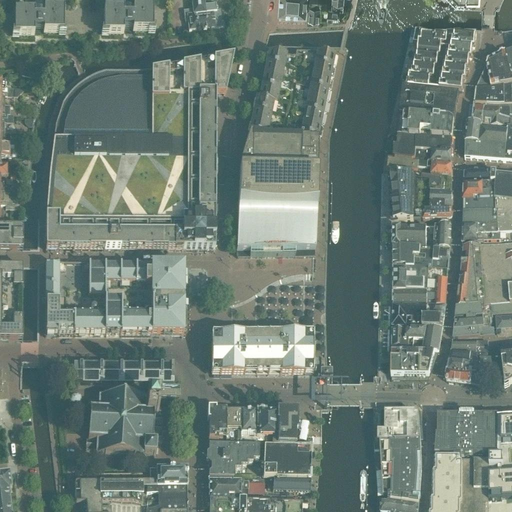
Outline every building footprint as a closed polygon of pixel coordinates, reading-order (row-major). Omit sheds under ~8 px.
[(280,0),(280,12),(306,14),(307,0),(280,0)] [(321,4),(322,4),(321,0),(309,0),(308,17),(320,18),(321,16),(320,16),(321,4)] [(187,22),(189,33),(223,29),(223,24),(221,24),(219,13),(216,13),(215,7),(212,5),(204,6),(204,5),(200,2),(195,3),(192,6),(193,12),(184,13),(185,24),(185,22),(187,22)] [(332,5),(322,4),(321,4),(320,16),(321,16),(340,18),(341,6),(344,7),(344,6),(332,5)] [(123,12),(103,12),(103,36),(123,36),(123,31),(132,31),(132,34),(152,34),(153,10),(133,9),(132,13),(123,13),(123,12)] [(63,11),(43,11),(43,15),(34,14),(14,14),(14,38),(34,38),(34,33),(43,33),(43,35),(63,36),(63,11)] [(410,76),(408,88),(462,94),(463,84),(465,84),(466,73),(468,73),(469,62),(471,62),(472,51),(474,51),(476,36),(456,35),(447,35),(447,36),(436,36),(436,31),(416,31),(413,44),(419,45),(418,66),(415,66),(414,77),(410,76)] [(247,137),(248,137),(266,140),(299,142),(299,140),(301,141),(302,139),(317,142),(317,141),(319,131),(320,131),(320,129),(322,119),(322,117),(324,107),(325,106),(324,106),(326,95),(327,95),(327,94),(329,83),(329,82),(331,72),(332,70),(334,60),(334,59),(316,56),(312,55),(295,54),(295,57),(281,55),(280,57),(268,54),(267,55),(268,55),(265,66),(265,67),(263,78),(263,79),(261,89),(260,89),(260,91),(258,101),(255,101),(255,102),(253,112),(252,114),(253,114),(250,124),(250,125),(248,136),(247,137)] [(477,91),(476,91),(491,91),(511,86),(511,85),(504,55),(498,58),(489,63),(486,68),(487,68),(486,69),(476,90),(477,91)] [(45,252),(207,253),(214,253),(214,222),(215,97),(216,97),(225,97),(233,58),(157,72),(119,72),(113,72),(107,73),(101,75),(95,77),(89,80),(84,83),(78,87),(76,88),(72,92),(67,98),(66,100),(62,105),(55,127),(49,174),(45,220),(45,252)] [(0,95),(13,95),(13,91),(5,91),(5,88),(5,85),(5,82),(0,81),(0,95)] [(475,106),(486,106),(499,107),(511,106),(511,86),(491,91),(476,91),(475,106)] [(400,115),(400,116),(432,120),(454,121),(459,95),(462,95),(462,94),(408,88),(403,88),(403,89),(400,115)] [(0,107),(4,108),(4,99),(17,100),(23,94),(23,91),(13,91),(13,95),(0,95),(0,107)] [(470,107),(468,125),(511,129),(511,106),(499,107),(486,106),(486,108),(475,108),(470,107)] [(0,120),(7,121),(13,121),(13,117),(9,117),(9,108),(4,108),(0,107),(0,120)] [(400,116),(397,137),(413,138),(452,141),(454,121),(432,120),(400,116)] [(468,125),(465,144),(511,148),(511,129),(468,125)] [(238,206),(236,255),(236,265),(313,267),(313,254),(314,227),(316,177),(317,142),(302,139),(301,141),(299,140),(299,142),(266,140),(248,137),(244,151),(239,167),(238,206)] [(389,162),(387,175),(438,180),(452,181),(451,168),(451,154),(452,141),(413,138),(397,137),(397,139),(395,139),(393,141),(392,145),(395,147),(394,152),(389,152),(389,158),(393,159),(393,162),(389,162)] [(511,148),(465,144),(465,161),(504,164),(511,164),(511,148)] [(0,161),(1,161),(12,161),(12,151),(25,151),(25,147),(12,147),(6,147),(0,146),(0,161)] [(387,175),(390,175),(390,177),(391,185),(391,189),(391,190),(392,202),(392,203),(391,203),(391,204),(392,212),(392,214),(393,218),(393,224),(398,224),(404,223),(413,223),(423,223),(444,222),(448,222),(449,222),(452,222),(452,220),(452,195),(451,195),(417,193),(417,191),(418,181),(437,183),(438,180),(387,175)] [(464,175),(464,185),(487,185),(487,189),(495,190),(496,177),(496,175),(480,175),(464,175)] [(511,178),(496,177),(495,190),(494,200),(511,202),(511,178)] [(452,181),(438,180),(437,183),(418,181),(417,191),(432,192),(452,194),(452,181)] [(511,202),(494,200),(495,190),(487,189),(487,185),(464,185),(463,204),(463,214),(511,212),(511,202)] [(0,208),(5,208),(12,208),(12,204),(3,204),(3,195),(0,195),(0,208)] [(511,212),(463,214),(462,238),(511,236),(511,212)] [(0,251),(22,252),(22,247),(22,226),(3,225),(0,225),(0,251)] [(433,252),(450,252),(451,230),(449,228),(439,229),(435,229),(433,252)] [(393,249),(426,250),(426,229),(393,230),(393,249)] [(511,244),(511,236),(462,238),(462,247),(466,247),(467,247),(500,246),(511,244)] [(461,265),(460,281),(511,276),(511,247),(502,248),(499,248),(463,250),(462,265),(461,265)] [(425,271),(448,274),(449,274),(450,252),(433,252),(427,252),(427,251),(408,250),(393,249),(393,257),(393,261),(393,268),(393,269),(393,271),(394,271),(417,271),(425,271)] [(182,340),(183,268),(45,269),(45,339),(182,340)] [(393,271),(393,276),(393,280),(393,294),(427,293),(428,272),(425,271),(417,271),(394,271),(393,271)] [(428,272),(427,293),(427,309),(428,309),(446,310),(447,296),(448,286),(448,274),(431,272),(428,271),(428,272)] [(22,344),(22,273),(0,272),(0,344),(8,344),(22,344)] [(458,296),(456,312),(511,306),(511,276),(460,281),(459,296),(458,296)] [(427,293),(393,294),(393,309),(412,309),(427,309),(427,293)] [(511,306),(456,312),(455,324),(487,322),(489,321),(489,318),(511,315),(511,306)] [(393,322),(392,330),(401,330),(401,333),(403,333),(404,330),(412,330),(412,325),(411,325),(411,323),(417,323),(417,321),(428,321),(428,320),(428,309),(427,309),(412,309),(393,309),(393,317),(393,322)] [(446,310),(428,309),(428,320),(444,320),(446,310)] [(511,319),(496,321),(497,338),(505,338),(504,332),(511,331),(511,319)] [(417,323),(411,323),(411,325),(412,325),(412,330),(413,331),(413,332),(442,331),(444,320),(428,320),(428,321),(417,321),(417,323)] [(455,324),(454,333),(488,330),(487,322),(455,324)] [(488,330),(454,333),(453,342),(494,339),(494,329),(488,330)] [(413,332),(409,332),(409,335),(406,335),(406,342),(414,342),(414,356),(423,356),(423,355),(439,355),(442,331),(413,332)] [(392,350),(392,355),(414,356),(414,342),(406,342),(406,335),(409,335),(409,332),(406,333),(403,333),(401,333),(392,333),(392,350),(391,350),(392,350)] [(210,379),(312,379),(312,338),(211,338),(210,379)] [(452,345),(451,354),(487,358),(488,344),(453,345),(452,345)] [(500,347),(501,355),(510,354),(509,346),(500,347)] [(501,357),(504,384),(505,393),(510,390),(509,389),(511,387),(511,353),(510,354),(501,355),(500,355),(501,357)] [(451,354),(450,362),(479,365),(479,360),(487,361),(487,358),(451,354)] [(392,356),(392,361),(402,361),(402,380),(429,380),(438,356),(439,356),(439,355),(423,355),(423,356),(414,356),(392,355),(391,355),(391,356),(392,356)] [(494,382),(504,384),(501,357),(496,358),(491,358),(492,361),(491,361),(492,368),(494,368),(495,376),(493,376),(493,382),(494,382)] [(477,377),(493,376),(495,376),(494,368),(492,368),(491,361),(487,361),(479,360),(479,365),(450,362),(449,362),(447,374),(470,377),(477,377)] [(402,361),(392,361),(392,362),(391,362),(391,380),(402,380),(402,361)] [(74,389),(74,390),(149,392),(148,402),(178,403),(178,392),(170,392),(171,387),(173,387),(173,367),(172,367),(172,368),(82,367),(82,366),(73,366),(73,386),(78,386),(78,389),(74,389)] [(331,371),(320,371),(320,378),(324,378),(324,379),(331,379),(331,371)] [(471,388),(476,389),(477,377),(470,377),(447,374),(447,375),(445,382),(448,385),(471,388)] [(486,383),(493,382),(493,376),(477,377),(476,389),(479,389),(486,383)] [(70,409),(72,410),(76,410),(78,409),(79,407),(80,407),(80,401),(79,399),(77,398),(77,399),(73,398),(71,399),(69,400),(68,401),(68,402),(68,406),(69,408),(70,409)] [(160,445),(160,436),(161,436),(161,427),(161,418),(162,418),(161,418),(161,417),(161,418),(157,417),(157,415),(157,407),(158,407),(158,406),(157,406),(157,405),(155,405),(147,405),(148,404),(146,404),(146,405),(145,405),(146,401),(137,401),(137,400),(136,400),(136,401),(108,399),(108,398),(107,398),(107,399),(98,399),(98,403),(88,403),(87,413),(89,413),(87,442),(86,442),(85,453),(95,453),(95,455),(95,458),(104,458),(104,459),(105,459),(105,458),(133,460),(133,461),(134,461),(134,460),(142,460),(143,457),(143,458),(145,458),(145,457),(153,458),(152,458),(154,458),(155,458),(155,457),(155,456),(155,448),(156,448),(156,446),(155,446),(159,446),(160,446),(160,445)] [(207,412),(206,424),(208,424),(207,444),(217,444),(217,443),(225,444),(225,414),(215,414),(215,412),(207,412)] [(255,414),(255,447),(262,447),(276,448),(276,414),(262,414),(262,413),(261,413),(259,413),(258,413),(258,414),(255,414)] [(296,414),(276,413),(276,414),(276,448),(295,449),(295,440),(295,434),(296,434),(296,432),(296,415),(296,414)] [(239,414),(225,414),(225,444),(225,445),(240,446),(239,414)] [(255,414),(239,414),(240,446),(255,447),(255,414)] [(378,434),(378,445),(420,443),(419,427),(419,418),(415,415),(408,415),(383,415),(383,432),(378,432),(378,434)] [(436,444),(435,457),(439,457),(446,457),(497,457),(498,426),(498,425),(498,421),(498,419),(495,419),(495,418),(494,418),(494,419),(484,419),(484,418),(483,418),(483,419),(473,419),(473,418),(472,418),(472,419),(462,419),(462,418),(461,418),(461,419),(451,419),(451,418),(450,418),(450,419),(441,419),(441,418),(439,418),(439,419),(438,419),(438,425),(438,434),(438,437),(436,437),(436,444)] [(489,462),(489,502),(491,502),(502,501),(511,500),(511,420),(510,420),(504,421),(503,421),(498,421),(498,425),(498,426),(497,457),(497,460),(489,460),(489,462)] [(276,448),(262,447),(261,482),(267,482),(307,484),(308,450),(312,450),(312,440),(295,440),(295,449),(276,448)] [(420,443),(378,445),(380,445),(380,447),(381,447),(382,468),(381,468),(381,471),(382,471),(382,473),(382,475),(383,475),(384,498),(388,497),(388,503),(389,503),(389,504),(419,508),(419,504),(420,499),(420,497),(422,474),(422,472),(422,471),(422,469),(421,446),(421,444),(420,444),(420,443)] [(258,449),(208,448),(208,454),(206,456),(205,463),(208,466),(208,481),(233,481),(233,472),(239,472),(239,469),(246,469),(246,466),(252,466),(252,463),(258,463),(258,449)] [(430,511),(485,511),(485,505),(489,505),(489,502),(489,462),(440,462),(435,462),(435,463),(435,476),(433,476),(433,477),(433,483),(433,487),(433,490),(433,491),(433,493),(433,502),(433,504),(431,504),(430,511)] [(185,511),(186,511),(185,511),(185,510),(186,510),(185,509),(185,505),(185,504),(185,502),(185,501),(185,499),(185,497),(185,496),(185,494),(184,492),(185,492),(185,491),(185,490),(185,489),(185,485),(183,485),(183,479),(185,479),(185,473),(156,473),(149,473),(149,477),(135,477),(84,477),(83,477),(83,478),(82,478),(81,478),(80,478),(80,479),(79,479),(79,480),(78,480),(78,481),(77,482),(77,483),(77,485),(77,486),(75,486),(74,486),(74,487),(74,488),(74,492),(74,505),(74,506),(75,506),(75,507),(76,507),(79,507),(79,511),(185,511)] [(0,511),(9,511),(7,493),(10,493),(8,477),(0,477),(0,511)] [(307,484),(267,482),(266,487),(267,487),(267,491),(272,491),(272,493),(309,496),(310,484),(307,484)] [(208,502),(209,502),(249,503),(262,504),(262,486),(247,486),(247,485),(239,485),(240,484),(208,484),(208,502)] [(209,502),(208,511),(301,511),(301,505),(278,504),(268,504),(262,504),(249,503),(209,502)]
